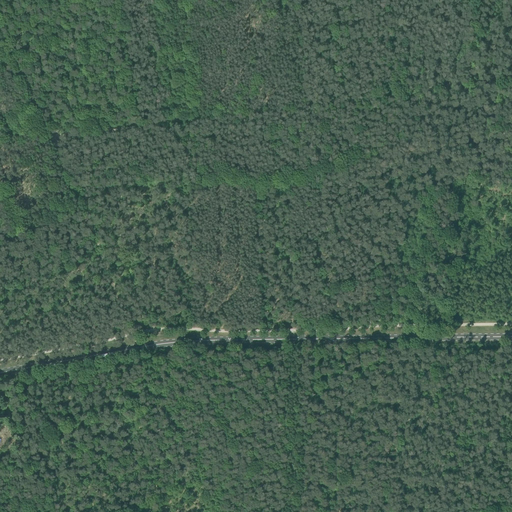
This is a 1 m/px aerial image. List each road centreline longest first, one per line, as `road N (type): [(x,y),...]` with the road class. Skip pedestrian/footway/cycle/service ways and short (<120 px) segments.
road 1 (primary): [(0,373),(171,342),(511,336)]
road 2 (track): [(52,138),(511,76)]
road 3 (track): [(49,511),(0,390)]
